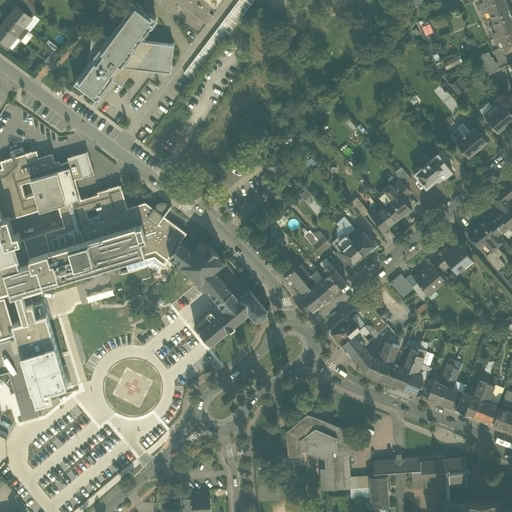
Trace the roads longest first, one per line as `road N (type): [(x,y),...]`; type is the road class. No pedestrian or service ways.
road 1 (residential): [(292,326),(276,286),(224,233),(0,63)]
road 2 (residential): [(511,158),(306,332)]
road 3 (tertiary): [(511,448),(310,360)]
road 4 (tertiary): [(292,326),(273,333),(230,380),(205,394),(202,420)]
road 5 (residential): [(202,420),(104,511)]
